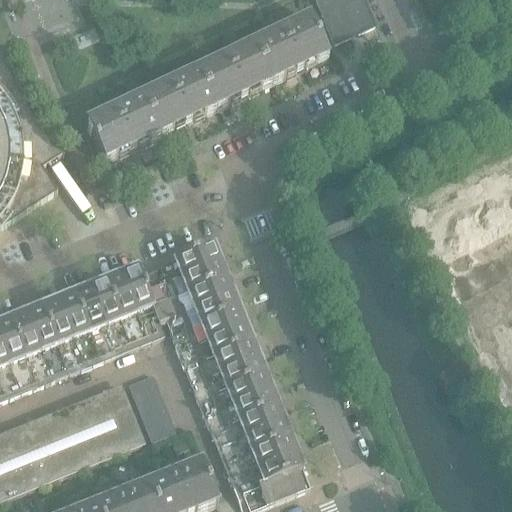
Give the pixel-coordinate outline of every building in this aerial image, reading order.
[(360,0),(312,0),(334,48),(374,30),(360,0)] [(253,50),(273,88),(328,62),(316,36),(317,35),(313,27),(312,27),(310,23),(253,50)] [(215,116),(248,100),(273,88),(253,50),(196,77),(215,116)] [(0,238),(4,235),(9,228),(57,197),(42,173),(61,160),(62,161),(63,160),(47,142),(33,121),(21,100),(10,77),(2,53),(0,54),(0,238)] [(142,102),(160,141),(215,116),(196,77),(142,102)] [(160,141),(142,102),(85,128),(104,168),(160,141)] [(511,202),(511,323),(498,331),(511,359),(511,194),(509,196),(511,202)] [(212,252),(206,254),(174,267),(175,271),(155,279),(157,285),(173,324),(189,317),(183,302),(225,284),(212,252)] [(104,288),(107,294),(122,331),(130,328),(142,323),(154,318),(143,290),(137,275),(104,288)] [(232,300),(225,284),(183,302),(189,317),(232,300)] [(158,329),(166,326),(173,324),(157,285),(143,290),(154,318),(158,329)] [(89,294),(91,301),(106,337),(118,333),(122,331),(107,294),(104,288),(89,294)] [(73,301),(75,307),(90,344),(94,342),(106,337),(91,301),(89,294),(73,301)] [(238,316),(232,300),(189,317),(194,329),(196,334),(238,316)] [(41,314),(43,320),(58,357),(70,352),(82,347),(90,344),(75,307),(73,301),(41,314)] [(58,357),(43,320),(41,314),(25,320),(42,363),(46,362),(58,357)] [(245,332),(238,316),(196,334),(199,341),(202,350),(245,332)] [(166,326),(171,338),(194,329),(189,317),(173,324),(166,326)] [(127,357),(140,351),(151,347),(163,342),(158,329),(154,318),(142,323),(130,328),(122,331),(118,333),(106,337),(115,361),(127,357)] [(42,363),(25,320),(9,326),(26,369),(34,366),(42,363)] [(0,330),(0,348),(11,376),(22,371),(26,369),(9,326),(0,330)] [(194,329),(171,338),(169,339),(174,352),(199,341),(196,334),(194,329)] [(251,348),(245,332),(202,350),(203,354),(208,366),(251,348)] [(103,366),(115,361),(106,337),(94,342),(103,366)] [(174,352),(179,363),(203,354),(202,350),(199,341),(174,352)] [(92,371),(103,366),(94,342),(90,344),(82,347),(92,371)] [(80,376),(92,371),(82,347),(70,352),(80,376)] [(0,380),(11,376),(0,348),(0,380)] [(258,364),(251,348),(208,366),(213,377),(215,382),(258,364)] [(68,381),(80,376),(70,352),(58,357),(68,381)] [(179,363),(184,376),(208,366),(203,354),(179,363)] [(56,385),(68,381),(58,357),(46,362),(56,385)] [(44,390),(56,385),(46,362),(42,363),(34,366),(44,390)] [(264,380),(258,364),(215,382),(217,389),(221,397),(264,380)] [(32,395),(44,390),(34,366),(26,369),(22,371),(32,395)] [(184,376),(188,387),(213,377),(208,366),(184,376)] [(20,400),(32,395),(22,371),(11,376),(20,400)] [(0,383),(8,405),(20,400),(11,376),(0,380),(0,383)] [(188,387),(193,399),(217,389),(215,382),(213,377),(188,387)] [(270,396),(264,380),(221,397),(222,401),(227,413),(270,396)] [(140,387),(142,393),(154,388),(152,382),(140,387)] [(0,407),(8,405),(0,383),(0,407)] [(142,393),(140,387),(129,391),(131,398),(142,393)] [(157,395),(154,388),(142,393),(145,399),(157,395)] [(193,399),(198,411),(222,401),(221,397),(217,389),(193,399)] [(131,398),(134,404),(145,399),(142,393),(131,398)] [(159,400),(157,395),(145,399),(147,405),(159,400)] [(277,412),(270,396),(227,413),(232,425),(233,429),(277,412)] [(118,397),(0,444),(0,508),(140,451),(118,397)] [(134,404),(136,410),(147,405),(145,399),(134,404)] [(161,407),(159,400),(147,405),(150,411),(161,407)] [(198,411),(203,423),(227,413),(222,401),(198,411)] [(136,410),(138,416),(150,411),(147,405),(136,410)] [(164,413),(161,407),(150,411),(152,417),(164,413)] [(138,416),(141,422),(152,417),(150,411),(138,416)] [(283,428),(277,412),(233,429),(232,425),(220,430),(226,445),(232,443),(232,444),(243,439),(245,443),(283,428)] [(166,419),(164,413),(152,417),(155,424),(166,419)] [(214,432),(220,430),(232,425),(227,413),(203,423),(208,435),(214,432)] [(141,422),(143,428),(155,424),(152,417),(141,422)] [(169,425),(166,419),(155,424),(157,430),(169,425)] [(143,428),(146,434),(157,430),(155,424),(143,428)] [(171,431),(169,425),(157,430),(160,436),(171,431)] [(289,443),(283,428),(245,443),(243,439),(232,444),(234,448),(228,450),(234,466),(289,443)] [(146,434),(148,441),(160,436),(157,430),(146,434)] [(220,448),(226,445),(220,430),(214,432),(220,448)] [(160,436),(162,442),(174,438),(171,431),(160,436)] [(214,432),(208,435),(214,450),(220,448),(214,432)] [(162,442),(160,436),(148,441),(151,447),(162,442)] [(289,443),(234,466),(229,468),(222,471),(238,511),(266,511),(305,497),(308,489),(289,443)] [(172,448),(176,459),(189,455),(185,444),(172,448)] [(228,450),(222,452),(229,468),(234,466),(228,450)] [(222,471),(229,468),(222,452),(216,455),(222,471)] [(213,511),(217,511),(215,506),(201,469),(147,491),(155,511),(213,511)] [(132,476),(137,488),(145,484),(140,473),(132,476)] [(155,511),(147,491),(94,511),(155,511)]
